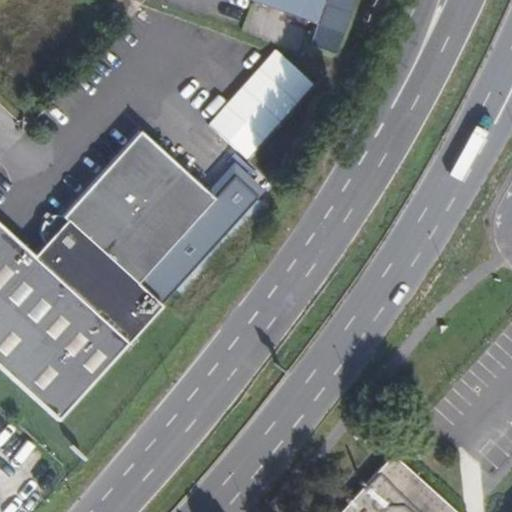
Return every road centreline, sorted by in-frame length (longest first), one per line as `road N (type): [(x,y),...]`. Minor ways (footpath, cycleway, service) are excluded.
road 1 (primary): [(403,115),(286,295),(107,511)]
road 2 (primary): [(210,511),(366,314),(460,164)]
road 3 (primary): [(460,164),(511,39)]
road 4 (primary): [(461,0),(403,115)]
